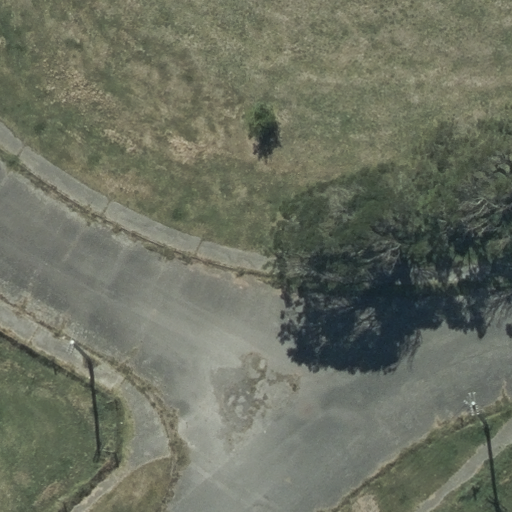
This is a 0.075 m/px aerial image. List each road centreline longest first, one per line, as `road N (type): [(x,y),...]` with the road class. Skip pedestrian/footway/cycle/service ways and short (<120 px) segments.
road 1 (track): [(511,340),(325,361),(230,348),(56,262),(0,222)]
road 2 (track): [(325,361),(235,511)]
